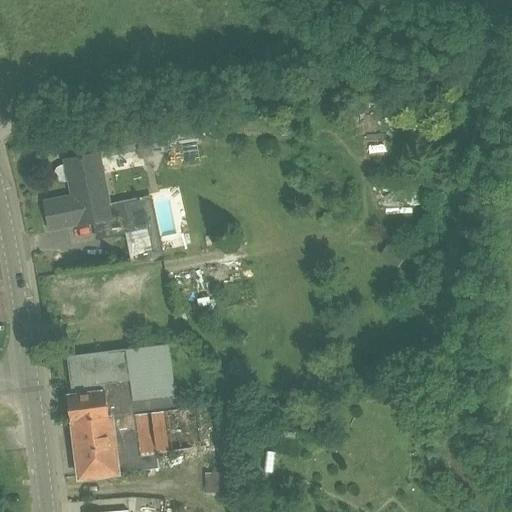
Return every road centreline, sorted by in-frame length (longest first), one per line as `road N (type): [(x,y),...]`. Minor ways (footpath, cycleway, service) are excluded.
road 1 (tertiary): [(29,386),(0,202)]
road 2 (tertiary): [(46,511),(29,386)]
